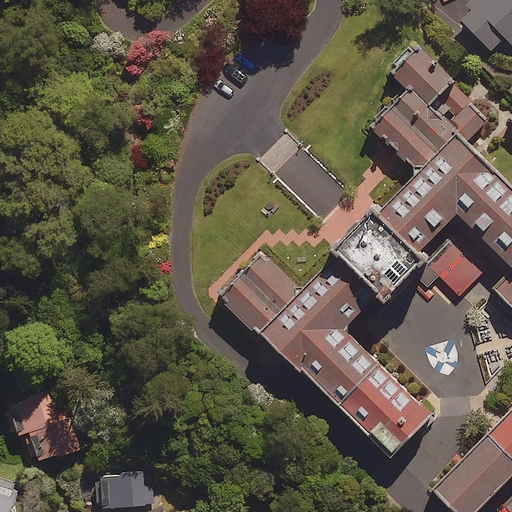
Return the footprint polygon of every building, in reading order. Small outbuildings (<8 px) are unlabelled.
[(511,0),(473,0),(457,16),(507,65),(511,60),(511,0)] [(468,511),(511,468),(511,177),(471,137),(491,117),(450,76),(453,73),(416,37),(387,65),(404,82),(369,117),(415,163),(298,281),(261,245),(220,287),(297,362),(300,359),(388,445),(428,404),(339,317),(455,200),(511,256),(511,258),(489,281),(511,303),(511,397),(429,482),(459,511),(468,511)] [(61,421),(50,391),(5,408),(16,436),(22,434),(34,467),(88,446),(77,415),(61,421)] [(147,505),(144,472),(96,475),(98,509),(147,505)] [(12,511),(20,483),(0,477),(0,511),(12,511)]
